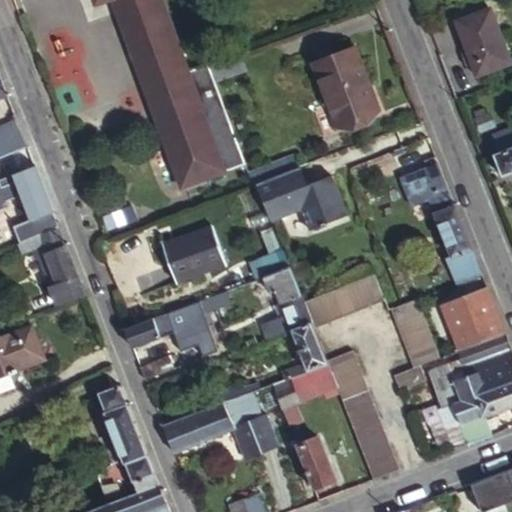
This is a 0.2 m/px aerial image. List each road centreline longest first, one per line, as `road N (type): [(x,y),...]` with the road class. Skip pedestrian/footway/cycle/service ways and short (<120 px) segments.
road 1 (residential): [(0,37),(183,511)]
road 2 (residential): [(401,0),(511,287)]
road 3 (residential): [(333,511),(511,443)]
